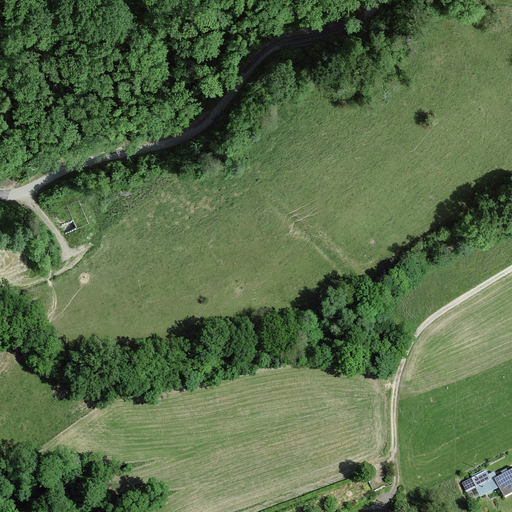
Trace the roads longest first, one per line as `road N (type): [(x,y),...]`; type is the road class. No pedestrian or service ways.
road 1 (unclassified): [(381,0),(347,26),(273,46),(187,136),(76,164),(0,195)]
road 2 (track): [(22,192),(64,254),(50,274),(0,294)]
road 3 (track): [(511,267),(426,322),(399,366)]
